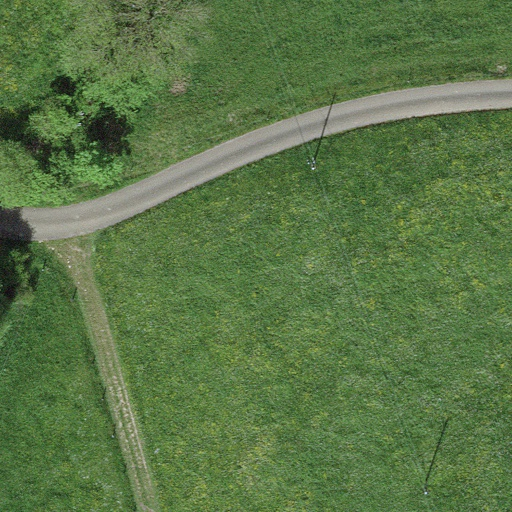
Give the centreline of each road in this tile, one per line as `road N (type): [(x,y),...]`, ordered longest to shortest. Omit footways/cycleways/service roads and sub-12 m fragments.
road 1 (residential): [(0,221),(66,229),(249,154),(417,102),(511,94)]
road 2 (track): [(146,511),(66,229)]
